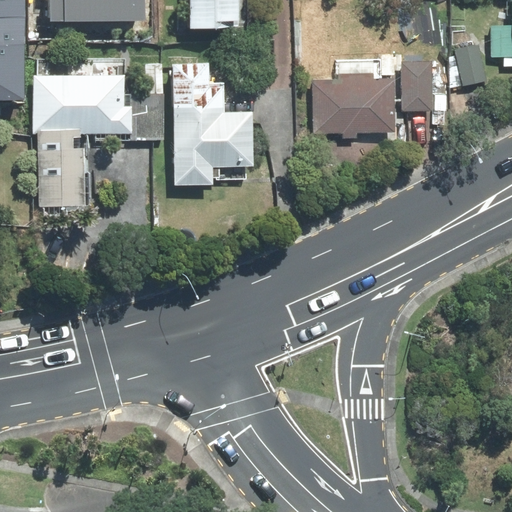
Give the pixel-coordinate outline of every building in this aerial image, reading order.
[(19,0),(0,0),(0,10),(20,10),(19,0)] [(133,19),(132,0),(55,0),(56,2),(44,2),(44,20),(133,19)] [(224,0),(184,0),(186,30),(226,28),(224,0)] [(20,10),(0,10),(0,39),(20,39),(20,10)] [(20,39),(0,39),(0,64),(21,64),(20,39)] [(469,40),(443,49),(456,89),(482,81),(469,40)] [(21,64),(0,64),(0,94),(21,94),(21,64)] [(425,66),(399,67),(401,112),(427,111),(425,66)] [(197,68),(165,70),(171,186),(205,184),(204,165),(243,163),(241,119),(214,120),(213,95),(198,95),(197,68)] [(113,83),(33,85),(36,214),(82,212),(80,133),(115,132),(113,83)] [(384,84),(312,86),(313,134),(385,132),(384,84)]
